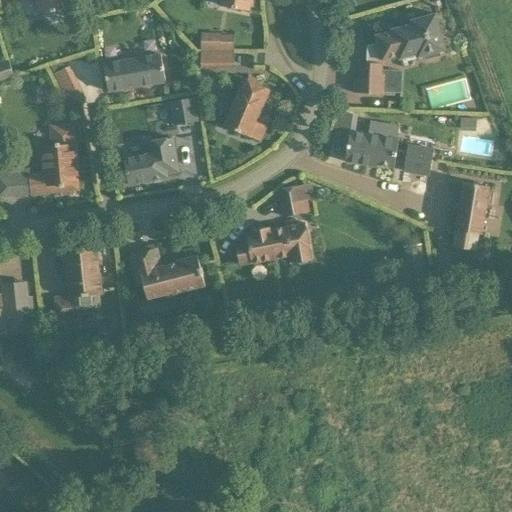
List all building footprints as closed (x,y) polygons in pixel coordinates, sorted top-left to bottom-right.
[(4,0),(5,1),(8,0),(35,0),(38,14),(70,8),(68,0),(4,0)] [(220,0),(219,5),(231,7),(230,9),(237,10),(237,9),(249,11),(250,0),(220,0)] [(352,94),(382,96),(383,76),(380,76),(381,64),(379,64),(379,61),(380,61),(381,62),(397,58),(398,61),(415,56),(416,59),(444,51),(434,15),(409,22),(410,26),(390,31),(390,32),(373,37),(375,44),(365,47),(364,64),(358,64),(357,80),(353,80),(352,94)] [(222,50),(233,50),(233,35),(222,35),(222,50)] [(103,64),(108,92),(165,82),(161,55),(103,64)] [(0,80),(13,76),(9,61),(0,64),(0,80)] [(70,106),(88,98),(73,65),(55,73),(70,106)] [(247,79),(245,82),(242,81),(223,128),(258,142),(264,127),(254,123),(267,91),(257,87),(259,84),(247,79)] [(194,98),(170,102),(174,126),(198,121),(194,98)] [(357,114),(339,112),(334,142),(346,144),(348,144),(350,131),(354,132),(357,114)] [(30,194),(79,190),(78,184),(79,183),(74,124),(50,126),(52,146),(40,147),(42,174),(29,176),(30,194)] [(347,148),(345,161),(377,167),(377,165),(394,167),(394,163),(404,165),(403,171),(429,175),(433,150),(408,145),(407,151),(397,149),(398,139),(354,132),(350,131),(348,144),(346,144),(346,148),(347,148)] [(178,171),(172,138),(147,142),(149,154),(123,159),(125,168),(122,168),(125,183),(127,182),(128,185),(167,178),(167,174),(178,171)] [(0,171),(0,196),(8,195),(6,171),(0,171)] [(490,187),(462,182),(454,230),(456,230),(454,246),(474,249),(477,234),(482,234),(487,203),(493,204),(495,193),(489,192),(490,187)] [(314,198),(311,184),(278,190),(283,216),(308,211),(306,200),(314,198)] [(290,257),(291,265),(310,261),(303,224),(295,226),(294,220),(283,223),(285,228),(268,231),(268,229),(250,232),(250,235),(244,236),(246,245),(234,247),(237,265),(250,263),(250,265),(290,257)] [(173,263),(174,264),(158,268),(154,251),(153,251),(152,246),(128,252),(129,257),(136,287),(142,285),(146,301),(164,296),(164,298),(204,288),(200,275),(202,275),(200,268),(199,269),(196,257),(173,263)] [(101,295),(99,274),(98,274),(95,248),(81,250),(81,248),(75,249),(75,250),(61,252),(64,279),(66,279),(67,297),(53,299),(56,325),(75,323),(75,315),(99,312),(97,296),(101,295)] [(0,316),(1,316),(0,315),(4,314),(6,331),(30,329),(28,302),(5,305),(4,295),(3,295),(0,295),(0,316)]
